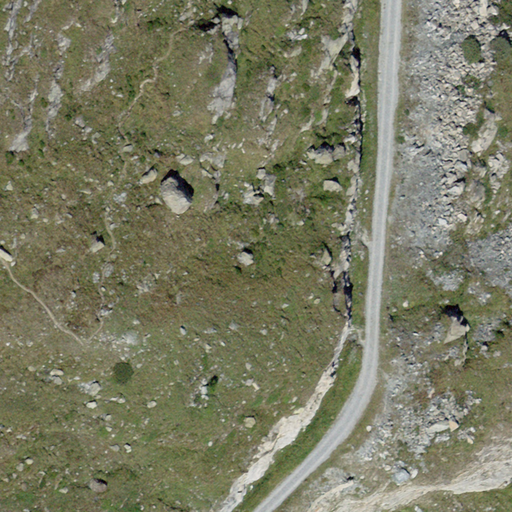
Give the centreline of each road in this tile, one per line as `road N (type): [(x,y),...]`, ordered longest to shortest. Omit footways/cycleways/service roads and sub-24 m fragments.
road 1 (track): [(392,0),(368,368),(336,434),(259,511)]
road 2 (track): [(511,206),(505,0)]
